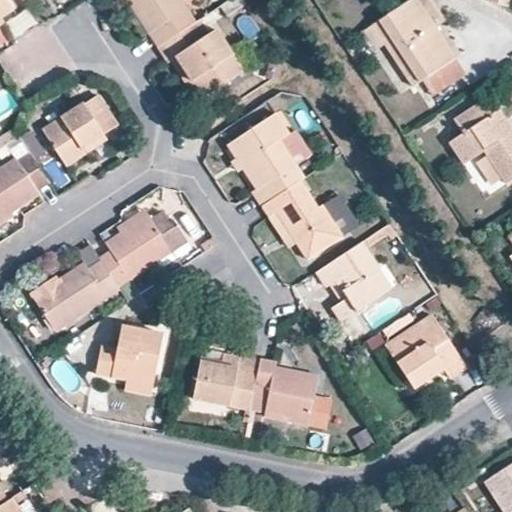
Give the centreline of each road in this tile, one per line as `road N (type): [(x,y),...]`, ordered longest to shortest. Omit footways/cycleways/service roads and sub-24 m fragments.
road 1 (residential): [(0,349),(37,406),(84,438),(336,488),(378,480),(511,393)]
road 2 (residential): [(153,168),(160,122),(100,49),(72,41),(33,65)]
road 3 (residential): [(153,168),(190,180),(278,302)]
road 4 (residential): [(0,268),(153,168)]
